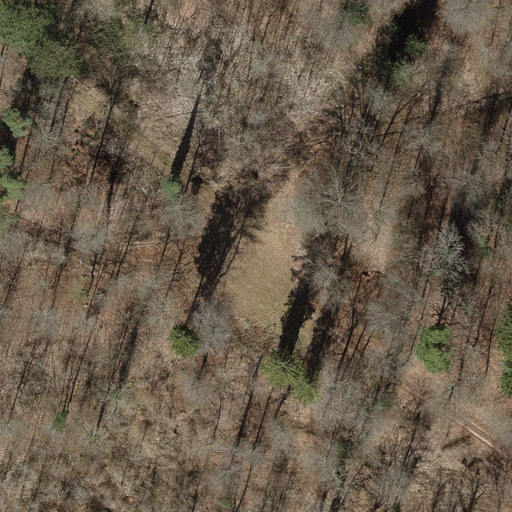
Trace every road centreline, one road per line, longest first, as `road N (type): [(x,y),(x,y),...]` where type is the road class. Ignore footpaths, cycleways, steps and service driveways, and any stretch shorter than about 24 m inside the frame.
road 1 (track): [(109,117),(363,348),(511,457)]
road 2 (track): [(247,247),(348,126),(511,85)]
road 3 (track): [(0,206),(152,253),(196,245),(223,225)]
road 4 (track): [(109,117),(0,30)]
